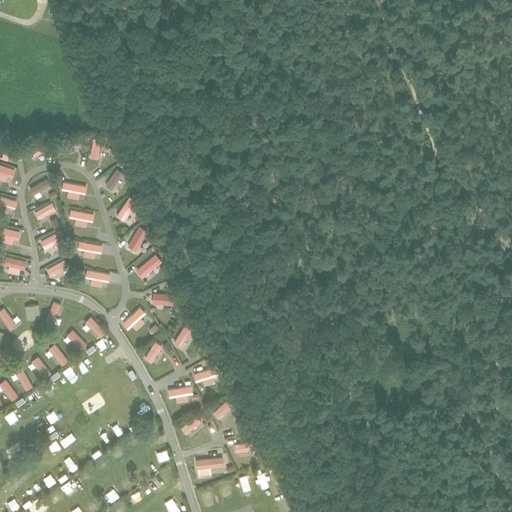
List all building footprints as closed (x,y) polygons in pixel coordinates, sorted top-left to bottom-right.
[(66,159),(84,151),(80,142),(62,150),(66,159)] [(0,161),(12,164),(14,158),(17,159),(20,149),(0,143),(0,154),(2,155),(0,161)] [(96,143),(96,165),(107,165),(107,144),(96,143)] [(33,154),(38,164),(56,154),(51,145),(33,154)] [(109,151),(114,157),(120,152),(115,146),(109,151)] [(120,163),(123,167),(129,163),(125,158),(120,163)] [(0,184),(9,185),(9,179),(17,180),(18,168),(0,166),(0,184)] [(110,190),(118,197),(132,182),(124,175),(110,190)] [(37,198),(56,190),(53,182),(33,190),(37,198)] [(132,192),(136,197),(142,192),(138,188),(132,192)] [(44,223),(61,213),(56,205),(39,215),(44,223)] [(133,206),(123,222),(132,228),(142,212),(133,206)] [(143,221),(147,225),(152,221),(149,216),(143,221)] [(0,237),(0,240),(16,247),(22,234),(4,227),(0,237)] [(143,258),(155,238),(144,231),(132,252),(143,258)] [(48,251),(65,246),(62,236),(45,241),(48,251)] [(154,248),(157,252),(163,248),(159,243),(154,248)] [(7,273),(23,276),(24,270),(28,270),(29,261),(9,258),(7,273)] [(161,259),(143,276),(150,285),(169,268),(161,259)] [(68,273),(65,264),(50,268),(54,278),(68,273)] [(158,299),(157,310),(182,311),(182,300),(158,299)] [(57,326),(63,305),(56,303),(50,324),(57,326)] [(0,311),(13,330),(20,326),(6,306),(0,311)] [(94,317),(88,323),(97,333),(103,328),(94,317)] [(178,346),(186,353),(201,336),(193,329),(178,346)] [(75,330),(70,335),(84,350),(90,345),(75,330)] [(65,366),(71,361),(57,343),(51,349),(65,366)] [(160,344),(147,358),(156,366),(169,352),(160,344)] [(42,372),(49,367),(41,356),(34,360),(42,372)] [(28,390),(35,386),(24,366),(17,370),(28,390)] [(8,378),(2,382),(14,400),(20,396),(8,378)] [(141,390),(118,401),(128,422),(151,411),(141,390)] [(217,416),(223,424),(239,411),(233,403),(217,416)] [(14,416),(22,410),(19,406),(10,411),(14,416)] [(200,417),(184,430),(191,439),(207,426),(200,417)] [(236,425),(239,433),(246,431),(244,423),(236,425)] [(66,439),(77,436),(73,426),(63,429),(66,439)] [(54,452),(65,445),(57,433),(46,441),(54,452)] [(92,457),(102,452),(95,439),(85,445),(92,457)] [(21,441),(12,446),(17,455),(26,449),(21,441)] [(235,444),(235,452),(255,449),(254,442),(235,444)] [(71,457),(78,465),(87,457),(80,449),(71,457)] [(159,454),(162,465),(174,461),(170,450),(159,454)] [(256,453),(257,462),(265,461),(264,452),(256,453)] [(3,453),(0,454),(0,465),(1,467),(9,460),(3,453)] [(199,470),(227,469),(227,460),(198,461),(199,470)] [(19,462),(9,466),(15,480),(25,476),(19,462)] [(0,474),(0,484),(4,490),(15,482),(6,470),(0,474)] [(150,497),(159,491),(154,483),(145,488),(150,497)] [(113,503),(122,498),(117,488),(108,493),(113,503)] [(209,511),(225,504),(221,495),(205,501),(209,511)] [(56,501),(61,508),(67,503),(61,496),(56,501)] [(173,506),(175,511),(185,511),(183,503),(173,506)]
